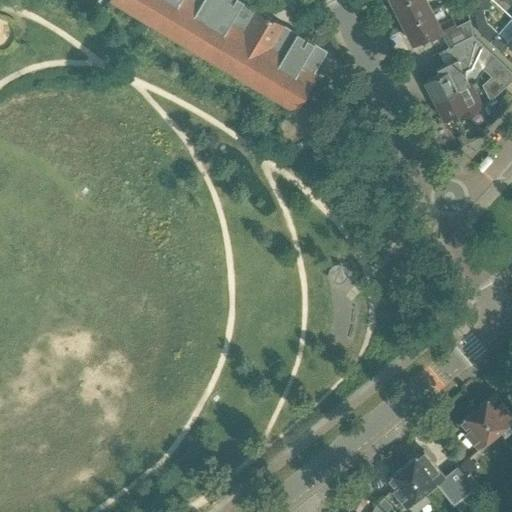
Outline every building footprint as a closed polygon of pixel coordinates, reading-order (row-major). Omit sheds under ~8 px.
[(114,0),(115,1),(116,2),(117,1),(123,6),(124,7),(125,6),(132,11),(133,12),(133,11),(140,16),(141,17),(141,16),(146,19),(145,19),(146,20),(147,19),(154,24),(155,25),(155,24),(162,29),(163,30),(164,29),(171,34),(170,34),(171,35),(172,34),(176,37),(175,37),(177,38),(177,37),(184,42),(184,43),(185,43),(185,42),(192,46),(192,47),(193,48),(194,47),(201,52),(200,52),(202,53),(202,52),(206,55),(206,56),(207,56),(214,60),(214,61),(215,61),(216,61),(223,65),(222,66),(224,66),(224,65),(231,70),(232,71),(232,70),(236,73),(236,74),(237,74),(237,73),(244,78),(244,79),(245,79),(246,79),(253,83),(252,84),(254,84),(254,83),(261,88),(262,89),(266,91),(266,92),(267,92),(268,92),(275,96),(274,97),(276,97),(283,101),(283,102),(284,102),(291,106),(292,107),(295,108),(312,81),(310,80),(327,51),(243,0),(114,0)] [(405,24),(431,11),(425,0),(405,0),(395,5),(405,24)] [(489,9),(490,0),(473,0),(472,6),(478,32),(500,52),(508,44),(509,43),(498,33),(487,25),(489,9)] [(457,28),(456,25),(452,19),(448,21),(441,6),(431,11),(405,24),(414,44),(430,37),(432,41),(443,35),(457,28)] [(508,44),(511,48),(511,17),(511,18),(498,33),(509,43),(508,44)] [(454,45),(473,35),(469,19),(456,25),(457,28),(443,35),(449,47),(454,45)] [(425,85),(433,101),(469,83),(477,79),(483,69),(484,68),(482,66),(493,55),(473,35),(454,45),(449,47),(447,48),(453,61),(437,69),(440,74),(425,81),(427,84),(425,85)] [(483,85),(490,100),(511,80),(511,73),(493,55),(482,66),(484,68),(483,69),(492,77),(483,85)] [(462,117),(481,107),(469,83),(433,101),(442,118),(443,117),(445,119),(459,112),(462,117)] [(476,408),(497,434),(511,421),(511,413),(495,393),(476,408)] [(478,449),(497,434),(476,408),(457,423),(478,449)] [(404,466),(425,491),(444,476),(423,451),(404,466)] [(461,462),(468,472),(475,466),(468,457),(461,462)] [(467,473),(468,472),(461,462),(454,468),(454,469),(461,478),(467,473)] [(406,507),(425,491),(404,466),(386,481),(406,507)]
